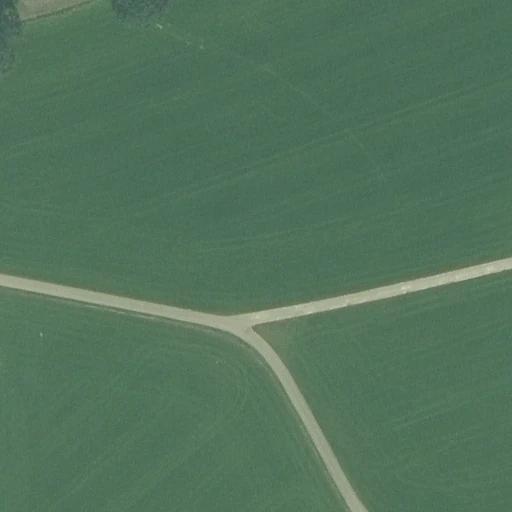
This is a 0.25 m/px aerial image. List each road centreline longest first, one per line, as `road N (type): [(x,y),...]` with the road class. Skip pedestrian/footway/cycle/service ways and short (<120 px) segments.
road 1 (unclassified): [(240,326),(511,271)]
road 2 (unclassified): [(240,326),(0,285)]
road 3 (unclassified): [(358,511),(240,326)]
